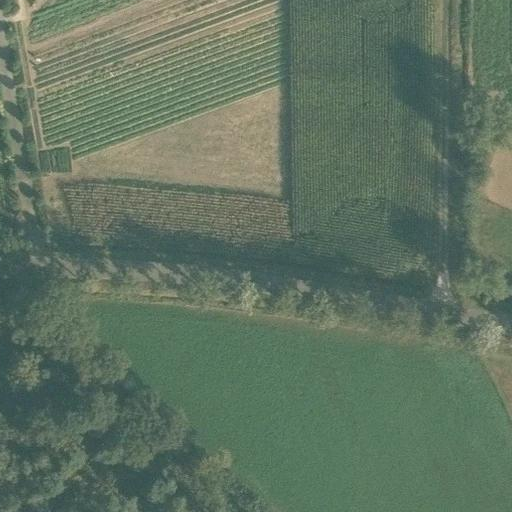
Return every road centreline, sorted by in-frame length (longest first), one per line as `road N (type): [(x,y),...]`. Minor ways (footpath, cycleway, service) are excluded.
road 1 (unclassified): [(440,317),(215,271),(0,273)]
road 2 (track): [(440,317),(452,0)]
